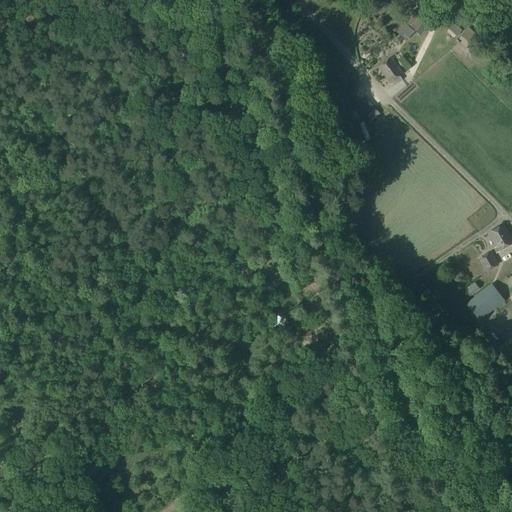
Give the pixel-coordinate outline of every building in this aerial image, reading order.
[(413,13),(407,19),(412,24),(418,18),(413,13)] [(420,16),(418,18),(412,24),(410,26),(420,36),(430,25),(420,16)] [(405,24),(397,33),(405,40),(413,31),(405,24)] [(399,36),(393,43),(397,46),(403,40),(399,36)] [(391,58),(378,68),(390,83),(392,81),(400,75),(402,73),(391,58)] [(400,75),(392,81),(395,85),(402,79),(400,75)] [(363,113),(372,105),(366,99),(358,106),(363,113)] [(375,109),(368,115),(372,120),(379,114),(375,109)] [(511,242),(502,225),(487,234),(498,252),(511,243),(511,242)] [(489,253),(478,260),(485,272),(496,266),(489,253)] [(483,277),(472,285),(477,291),(488,284),(483,277)] [(428,285),(423,289),(447,321),(452,317),(428,285)] [(492,285),(469,305),(481,320),(505,301),(492,285)] [(467,302),(476,297),(472,291),(463,296),(467,302)]
